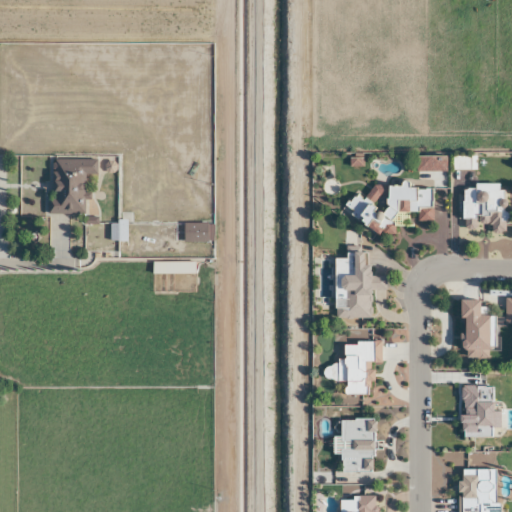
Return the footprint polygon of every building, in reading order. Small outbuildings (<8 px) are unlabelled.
[(471,170),(471,156),(451,156),(451,170),(471,170)] [(84,214),(84,174),(96,174),(96,158),(49,158),(49,214),(84,214)] [(502,233),(503,185),(463,184),(461,227),(476,227),(477,224),(489,224),(489,232),(502,233)] [(183,223),(183,242),(208,242),(208,223),(183,223)] [(340,319),(370,318),(369,290),(385,290),(384,276),(368,276),(367,248),(344,248),(344,258),(333,259),(333,300),(339,300),(340,319)] [(193,274),(193,261),(151,261),(151,274),(193,274)] [(489,359),(489,310),(478,310),(478,300),(461,300),(460,359),(489,359)] [(370,395),(370,363),(380,363),(380,342),(341,342),(341,358),(335,358),(335,382),(343,382),(343,395),(370,395)] [(459,469),(458,511),(495,511),(497,469),(459,469)] [(333,511),(378,511),(380,499),(340,496),(338,511),(335,511),(334,511),(333,511)]
